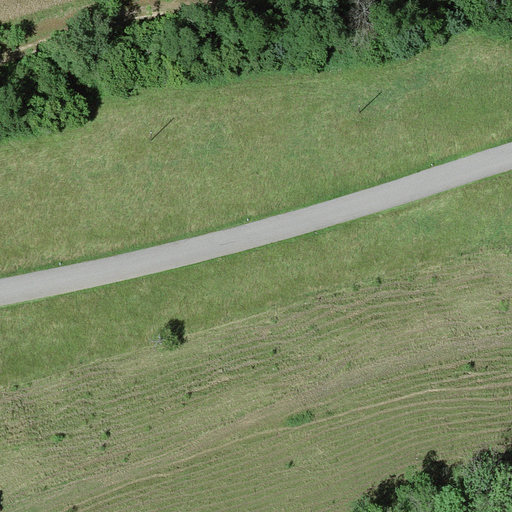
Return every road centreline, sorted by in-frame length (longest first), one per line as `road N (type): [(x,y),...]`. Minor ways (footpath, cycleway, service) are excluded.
road 1 (tertiary): [(511,159),(320,218),(0,295)]
road 2 (track): [(0,58),(125,18),(271,0)]
